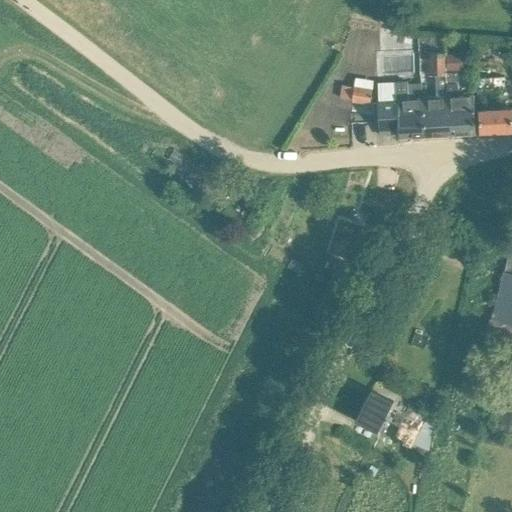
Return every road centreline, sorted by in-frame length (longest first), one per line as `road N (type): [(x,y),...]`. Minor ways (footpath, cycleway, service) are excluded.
road 1 (unclassified): [(441,160),(272,168),(192,137),(15,0)]
road 2 (unclassified): [(262,511),(403,220),(441,160)]
